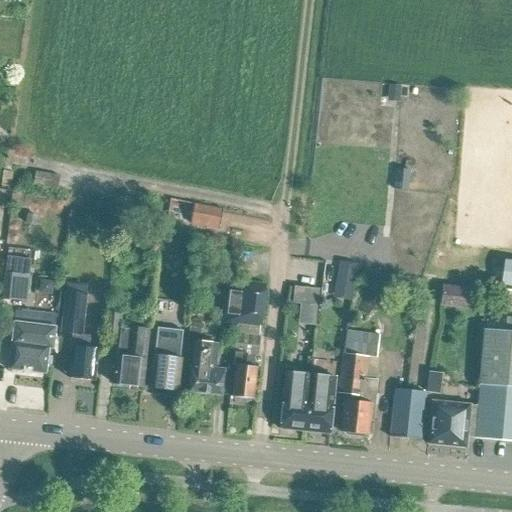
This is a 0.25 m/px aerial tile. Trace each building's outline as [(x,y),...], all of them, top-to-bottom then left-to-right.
[(378,100),(399,102),(401,86),(379,83),(378,100)] [(394,188),(407,190),(409,169),(396,168),(394,188)] [(31,184),(55,188),(58,175),(34,171),(31,184)] [(217,229),(221,209),(192,204),(189,223),(217,229)] [(34,225),(35,216),(26,215),(24,224),(34,225)] [(158,237),(146,236),(144,254),(156,256),(158,237)] [(474,249),(459,247),(457,268),(472,270),(474,249)] [(392,264),(408,265),(409,250),(394,248),(392,264)] [(511,287),(511,261),(503,261),(499,286),(511,287)] [(13,300),(17,275),(4,274),(1,299),(13,300)] [(351,301),(355,280),(336,277),(332,298),(351,301)] [(222,322),(237,324),(260,327),(264,284),(243,282),(243,283),(231,282),(231,281),(227,280),(222,322)] [(316,306),(317,289),(293,287),(292,303),(316,306)] [(480,289),(464,288),(462,317),(478,318),(480,289)] [(87,348),(88,336),(80,335),(84,295),(64,293),(60,333),(71,334),(70,346),(67,346),(65,360),(70,361),(68,378),(93,381),(96,349),(87,348)] [(118,336),(121,311),(107,310),(105,334),(118,336)] [(44,373),(46,348),(51,348),(53,329),(52,329),(53,315),(20,312),(19,324),(13,324),(11,343),(8,369),(10,369),(11,372),(18,373),(20,370),(44,373)] [(190,324),(188,338),(198,340),(200,326),(190,324)] [(258,337),(260,327),(237,324),(236,334),(235,334),(233,353),(234,353),(232,365),(235,366),(232,397),(251,399),(254,368),(252,367),(254,356),(256,356),(258,337)] [(145,353),(147,330),(131,328),(131,331),(120,329),(117,356),(114,355),(111,383),(141,386),(144,359),(140,358),(140,352),(145,353)] [(182,331),(156,329),(153,356),(150,356),(147,390),(177,393),(181,359),(179,359),(182,331)] [(511,441),(511,332),(482,330),(477,385),(478,385),(476,410),(430,406),(426,444),(465,447),(466,435),(474,436),(473,438),(511,441)] [(371,421),(375,381),(380,340),(365,339),(366,334),(345,331),(337,394),(345,395),(344,401),(343,401),(340,432),(343,433),(346,435),(352,436),(354,433),(366,435),(368,420),(371,421)] [(211,368),(214,344),(196,342),(193,366),(189,366),(187,392),(220,395),(223,370),(211,368)] [(304,430),(309,374),(286,372),(280,428),(304,430)] [(441,374),(427,372),(425,393),(439,395),(441,374)] [(309,374),(304,430),(328,433),(334,377),(309,374)] [(419,440),(424,392),(393,389),(388,437),(419,440)]
